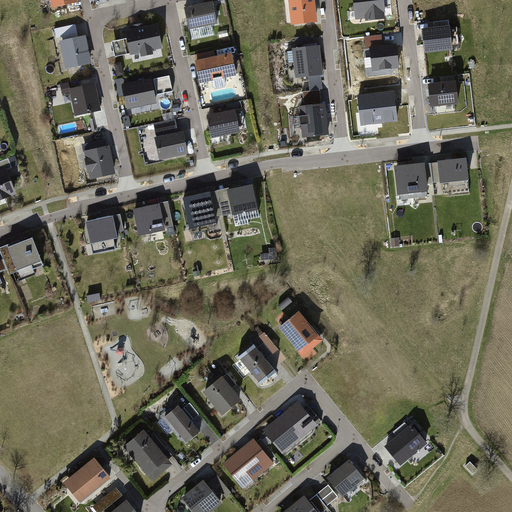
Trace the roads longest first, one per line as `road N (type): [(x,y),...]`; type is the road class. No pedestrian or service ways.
road 1 (residential): [(130,196),(92,17),(168,1),(206,179)]
road 2 (track): [(511,192),(465,421),(511,476)]
road 3 (residential): [(155,511),(161,495),(304,385),(351,437)]
road 4 (residential): [(345,158),(326,0)]
road 5 (residential): [(405,0),(423,149)]
road 6 (residential): [(345,158),(206,179)]
road 7 (residential): [(130,196),(0,234)]
